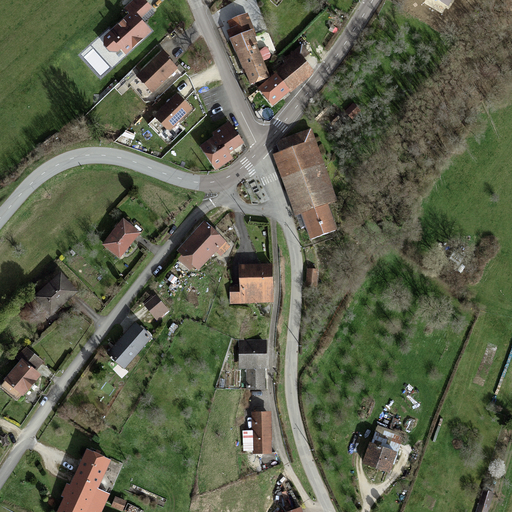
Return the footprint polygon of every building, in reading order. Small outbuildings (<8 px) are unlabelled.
[(151,8),(143,0),(135,0),(126,9),(131,14),(105,38),(105,45),(110,50),(117,51),(121,47),(126,53),(145,36),(145,32),(148,29),(142,22),(140,24),(137,20),(151,8)] [(434,0),(448,9),(453,0),(434,0)] [(268,77),(262,61),(269,58),(270,55),(267,48),(264,47),(257,50),(252,37),(250,32),(253,31),(246,14),(228,21),(232,29),(235,37),(232,39),(245,68),(246,71),(251,84),(268,77)] [(272,104),(313,71),(303,59),(309,54),(302,46),(285,59),(289,64),(276,74),(273,76),(259,88),(272,104)] [(176,68),(167,58),(169,57),(163,51),(137,76),(152,91),(176,68)] [(99,74),(109,67),(99,56),(90,63),(99,74)] [(276,74),(289,64),(285,59),(274,69),(276,74)] [(166,128),(170,129),(191,108),(177,94),(154,116),(166,128)] [(345,113),(352,118),(359,110),(353,105),(345,113)] [(201,147),(216,169),(231,158),(228,152),(242,143),(236,134),(237,134),(229,122),(213,133),(216,137),(201,147)] [(300,145),(312,141),(308,131),(297,135),(300,145)] [(311,239),(334,230),(325,205),(334,202),(312,141),(300,145),(297,135),(279,141),(277,144),(280,153),(285,167),(288,175),(293,189),(297,200),(291,202),(296,215),(302,212),(311,239)] [(280,153),(274,155),(280,169),(285,167),(280,153)] [(287,191),(293,189),(288,175),(283,178),(287,191)] [(250,190),(245,181),(241,183),(247,192),(250,190)] [(104,244),(119,257),(139,232),(123,220),(104,244)] [(178,251),(198,269),(218,248),(223,252),(229,246),(205,222),(178,251)] [(230,287),(230,302),(272,301),(273,290),(272,265),(261,265),(261,270),(252,270),(252,266),(239,266),(240,288),(230,287)] [(307,282),(315,283),(316,270),(308,269),(307,282)] [(50,285),(36,298),(43,306),(50,313),(75,291),(60,274),(49,284),(50,285)] [(175,285),(179,279),(171,274),(167,280),(175,285)] [(165,306),(156,295),(144,305),(154,316),(165,306)] [(32,297),(41,308),(43,306),(36,298),(34,296),(32,297)] [(28,301),(37,311),(41,308),(32,297),(28,301)] [(165,306),(154,316),(157,320),(168,310),(165,306)] [(108,354),(123,367),(150,337),(135,323),(108,354)] [(263,389),(263,341),(242,342),(242,367),(247,367),(248,389),(263,389)] [(6,380),(2,386),(17,399),(22,393),(23,394),(39,374),(34,370),(42,361),(25,347),(15,356),(21,361),(5,379),(6,380)] [(268,412),(253,413),(254,432),(244,432),(245,448),(254,448),(254,453),(269,452),(271,452),(271,423),(268,423),(268,412)] [(375,432),(371,443),(395,451),(398,453),(402,441),(375,432)] [(371,443),(364,462),(388,471),(395,451),(392,451),(371,443)] [(86,449),(57,511),(91,511),(92,510),(96,511),(98,511),(107,493),(96,487),(109,459),(86,449)] [(115,497),(111,505),(122,509),(126,502),(115,497)]
